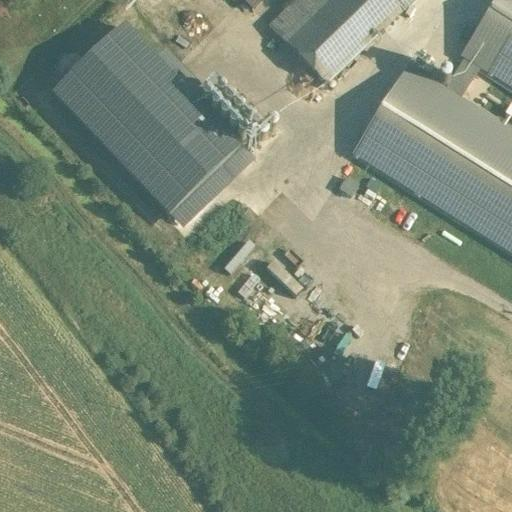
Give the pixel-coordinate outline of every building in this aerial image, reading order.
[(266,0),(239,0),(252,14),(266,0)] [(300,0),(269,31),(287,50),(336,0),(300,0)] [(336,0),(287,50),(325,89),(390,26),(364,0),(336,0)] [(511,0),(503,0),(452,91),(413,69),(360,161),(395,181),(397,180),(404,190),(488,238),(494,234),(488,225),(501,226),(497,233),(507,226),(498,213),(511,213),(511,0)] [(403,14),(388,0),(364,0),(390,26),(403,14)] [(388,0),(403,14),(417,0),(388,0)] [(100,64),(63,98),(189,233),(191,232),(260,168),(254,152),(219,115),(219,114),(203,97),(210,91),(176,55),(166,59),(145,37),(139,39),(122,55),(100,64)] [(280,263),(271,271),(298,300),(307,292),(280,263)]
